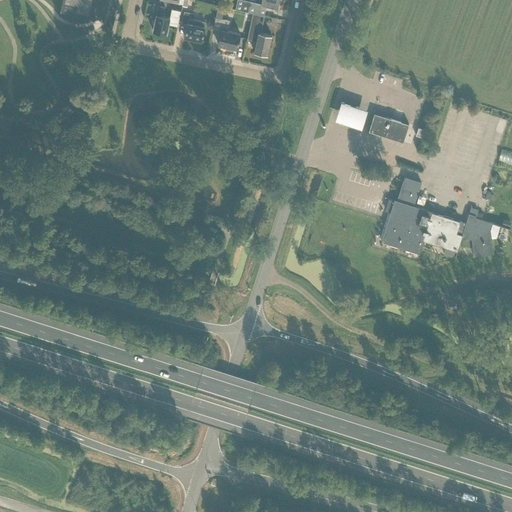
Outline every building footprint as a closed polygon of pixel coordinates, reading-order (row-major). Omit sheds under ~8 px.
[(63,0),(63,2),(77,5),(75,11),(90,14),(93,0),(94,0),(97,1),(97,0),(63,0)] [(181,11),(182,6),(183,0),(159,0),(160,0),(177,4),(176,10),(172,9),(170,18),(162,16),(164,7),(158,6),(153,31),(167,34),(169,22),(178,23),(181,11)] [(253,13),(264,16),(266,6),(277,8),(279,0),(261,0),(261,4),(249,1),(241,0),(237,0),(235,10),(247,12),(253,14),(253,13)] [(195,14),(184,12),(182,23),(187,24),(184,37),(201,41),(204,27),(206,26),(205,24),(205,22),(194,20),(195,14)] [(261,33),(264,16),(253,13),(253,14),(247,39),(257,41),(254,52),(267,55),(272,36),(261,33)] [(216,18),(213,30),(221,31),(218,45),(237,49),(240,34),(227,31),(229,21),(222,19),(218,18),(216,18)] [(367,110),(341,103),(335,121),(362,129),(367,110)] [(403,142),(409,124),(375,114),(369,131),(403,142)] [(421,137),(424,129),(418,128),(416,136),(421,137)] [(390,200),(386,212),(390,213),(381,241),(418,253),(421,241),(456,252),(454,258),(462,236),(476,239),(478,254),(474,254),(474,255),(485,254),(485,255),(492,254),(489,231),(491,223),(511,230),(511,229),(476,218),(476,216),(469,214),(466,223),(414,207),(421,183),(404,178),(397,202),(390,200)]
